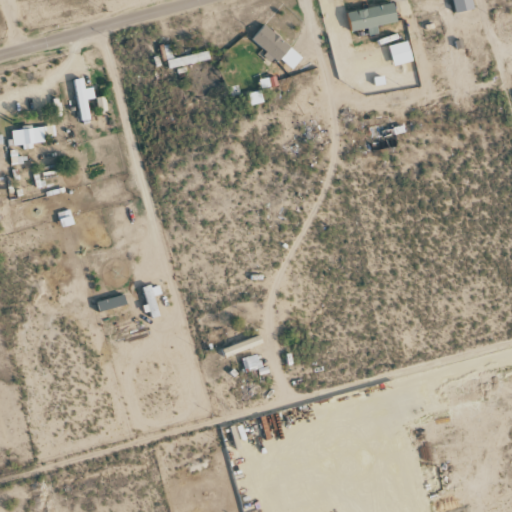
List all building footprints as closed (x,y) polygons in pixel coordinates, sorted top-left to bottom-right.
[(452,0),(456,13),(474,8),(472,0),(452,0)] [(398,21),(393,2),(348,13),(352,32),(398,21)] [(291,71),(303,56),(263,26),(252,41),(267,52),(291,71)] [(389,45),(392,65),(412,62),(408,42),(389,45)] [(79,121),(89,120),(87,99),(94,99),(93,88),(84,89),(83,78),(75,79),(79,121)] [(44,142),(43,135),(53,134),(51,126),(10,130),(12,146),(22,145),(22,149),(32,148),(31,144),(44,142)] [(143,289),(151,317),(159,314),(153,296),(161,294),(158,285),(143,289)] [(97,302),(99,312),(126,304),(123,295),(97,302)] [(234,353),(261,344),(258,335),(231,344),(234,353)] [(260,366),(257,355),(241,359),(243,367),(250,365),(250,368),(260,366)]
